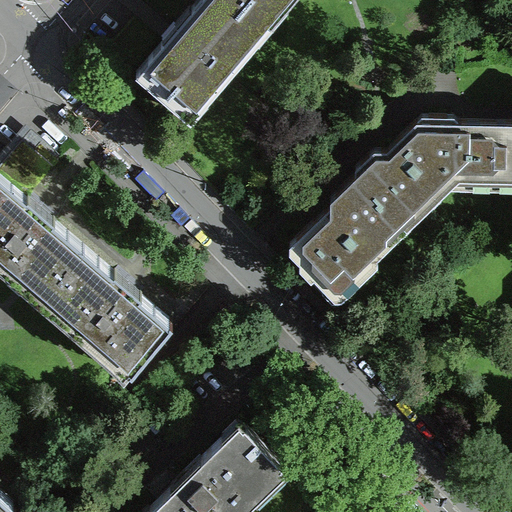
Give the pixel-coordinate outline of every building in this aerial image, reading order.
[(137,69),(191,115),(272,20),(248,0),(195,0),(188,9),(137,69)] [(248,0),(272,20),(289,0),(248,0)] [(355,169),(401,216),(445,174),(469,174),(469,136),(459,136),(459,116),(454,111),(422,110),(387,144),(374,144),(361,157),(355,162),(355,169)] [(511,116),(511,117),(464,116),(459,116),(459,136),(469,136),(469,174),(483,174),(493,185),(511,184),(511,116)] [(35,147),(23,136),(0,162),(0,264),(8,271),(15,263),(45,288),(84,242),(54,217),(56,215),(54,214),(50,218),(38,208),(26,198),(30,194),(29,192),(58,158),(56,156),(41,141),(35,147)] [(357,266),(364,266),(388,242),(390,227),(401,216),(355,169),(331,193),(331,199),(305,224),(290,240),(289,247),(300,257),(300,263),(311,275),(314,272),(327,286),(336,286),(357,266)] [(84,242),(45,288),(74,314),(67,322),(95,345),(102,337),(131,363),(130,364),(132,366),(173,318),(141,291),(142,290),(140,288),(137,293),(126,283),(113,273),(117,268),(115,267),(114,268),(84,242)] [(243,421),(240,417),(164,490),(141,511),(237,511),(286,465),(281,460),(283,459),(245,420),(243,421)] [(0,511),(6,511),(16,500),(0,485),(0,511)]
